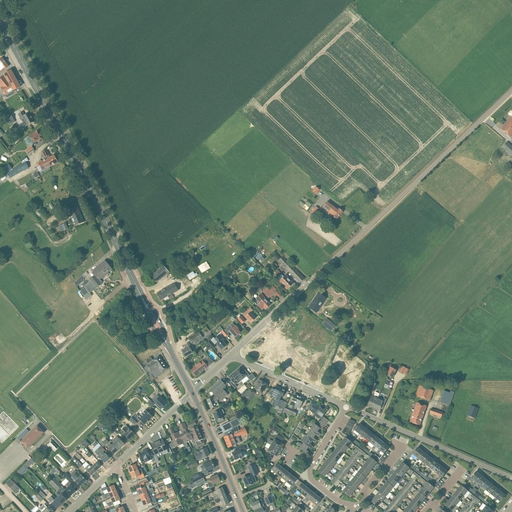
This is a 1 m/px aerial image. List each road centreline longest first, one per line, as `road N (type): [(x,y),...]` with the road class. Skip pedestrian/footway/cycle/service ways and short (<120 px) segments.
road 1 (unclassified): [(231,355),(511,90)]
road 2 (secondary): [(139,291),(0,22)]
road 3 (unclassified): [(511,478),(346,406)]
road 4 (secondary): [(243,511),(193,394)]
road 5 (unclassified): [(346,406),(231,355)]
